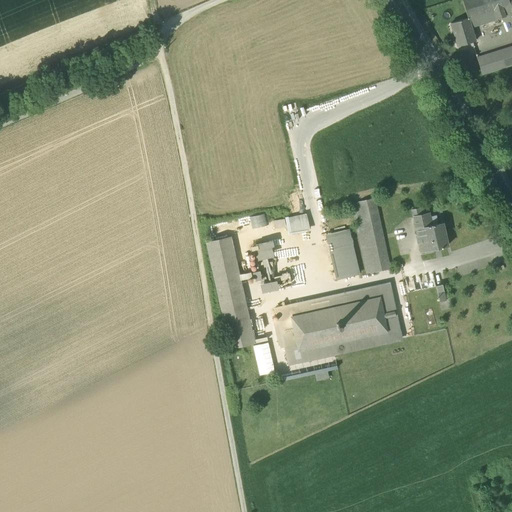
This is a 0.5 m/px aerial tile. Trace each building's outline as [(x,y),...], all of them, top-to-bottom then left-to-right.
[(492,23),(491,20),(490,21),(483,0),(466,0),(462,1),(467,18),(468,18),(471,27),(487,21),(488,25),(492,23)] [(491,20),(511,14),(511,13),(511,12),(510,5),(508,0),(483,0),(490,21),(491,20)] [(451,24),(458,46),(475,41),(471,27),(468,18),(467,18),(452,23),(451,24)] [(504,68),(511,65),(511,45),(498,50),(499,52),(504,68)] [(499,52),(477,59),(482,74),(504,68),(499,52)] [(352,204),(367,274),(389,268),(374,200),(352,204)] [(412,210),(414,216),(424,214),(422,208),(412,210)] [(250,217),(253,228),(269,224),(266,212),(250,217)] [(420,244),(421,252),(428,251),(447,246),(442,223),(438,224),(436,216),(430,217),(429,213),(424,214),(414,216),(418,237),(420,244)] [(285,220),(288,234),(309,229),(306,215),(285,220)] [(285,227),(284,219),(273,221),(274,229),(285,227)] [(396,240),(407,239),(406,225),(395,226),(396,240)] [(327,234),(337,280),(358,275),(347,229),(327,234)] [(206,243),(230,349),(254,344),(254,340),(240,280),(239,274),(231,237),(206,243)] [(274,246),(272,240),(255,244),(256,251),(254,251),(256,260),(274,257),(272,247),(274,246)] [(239,274),(240,280),(252,278),(250,272),(239,274)] [(276,280),(259,284),(261,293),(278,289),(276,280)] [(300,317),(305,315),(364,302),(368,301),(373,302),(377,305),(390,282),(275,307),(298,320),(300,317)] [(403,341),(390,282),(377,305),(381,309),(383,313),(383,318),(383,323),(381,327),(403,341)] [(436,286),(440,302),(446,301),(442,285),(436,286)] [(302,345),(308,347),(314,347),(372,334),(377,331),(381,327),(383,323),(383,318),(383,313),(381,309),(377,305),(373,302),(368,301),(364,302),(305,315),(300,317),(298,320),(295,325),(294,329),(295,334),(297,339),(299,342),(302,345)] [(288,366),(302,345),(299,342),(297,339),(295,334),(294,329),(295,325),(298,320),(275,307),(288,366)] [(280,346),(280,349),(286,348),(280,321),(274,322),(279,346),(280,346)] [(288,366),(403,341),(381,327),(377,331),(372,334),(314,347),(308,347),(302,345),(288,366)] [(268,343),(253,346),(259,376),(275,373),(268,343)] [(338,369),(336,358),(289,367),(291,378),(338,369)] [(342,382),(267,398),(273,426),(348,410),(342,382)]
